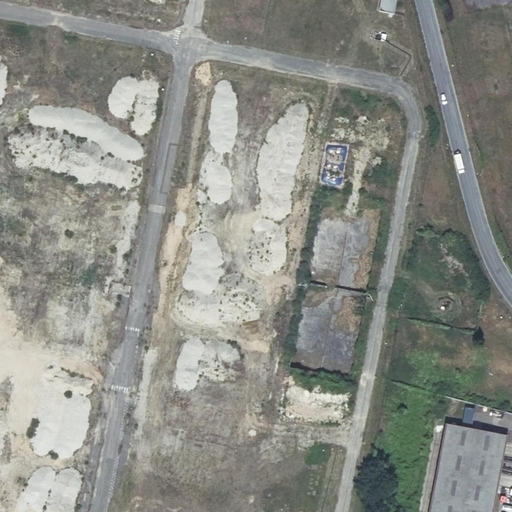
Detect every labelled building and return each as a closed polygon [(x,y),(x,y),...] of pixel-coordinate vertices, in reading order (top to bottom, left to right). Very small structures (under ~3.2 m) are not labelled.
[(43,0),(156,20),(159,0),(43,0)] [(390,0),(383,0),(379,23),(395,26),(399,2),(390,0)] [(398,69),(399,61),(385,59),(384,67),(398,69)] [(13,133),(11,155),(42,158),(44,136),(13,133)] [(105,236),(112,203),(16,184),(14,194),(0,191),(0,206),(14,209),(12,218),(105,236)] [(196,236),(205,193),(186,189),(176,232),(196,236)] [(200,280),(206,247),(179,243),(175,267),(178,268),(175,284),(188,286),(189,278),(200,280)] [(0,272),(14,274),(16,255),(0,253),(0,272)] [(50,324),(55,293),(33,290),(31,304),(40,306),(38,316),(46,317),(45,323),(50,324)] [(71,348),(59,354),(66,368),(78,362),(71,348)] [(170,355),(163,392),(260,409),(267,372),(170,355)] [(425,511),(491,511),(509,443),(449,426),(425,511)] [(160,453),(154,484),(191,491),(193,483),(204,485),(203,488),(223,492),(228,465),(160,453)]
